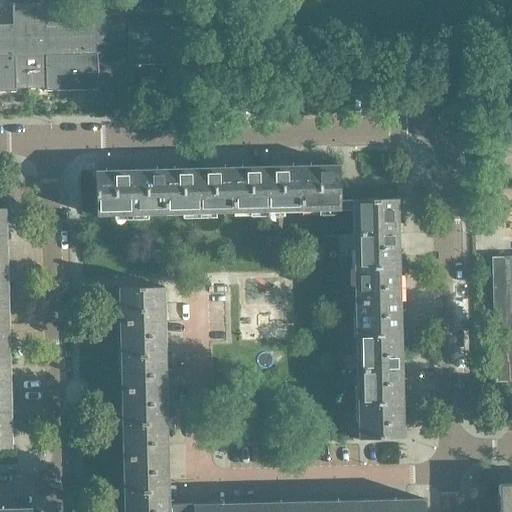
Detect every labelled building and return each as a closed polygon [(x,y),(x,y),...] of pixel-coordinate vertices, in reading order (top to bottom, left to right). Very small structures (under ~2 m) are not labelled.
[(127,22),(127,1),(94,2),(95,23),(45,25),(45,3),(12,4),(13,25),(0,25),(0,67),(14,67),(14,88),(14,91),(15,92),(15,88),(46,88),(46,91),(47,91),(47,87),(46,66),(96,65),(96,86),(129,86),(128,65),(177,63),(176,21),(127,22)] [(96,89),(96,86),(96,65),(46,66),(47,87),(47,91),(96,89)] [(0,91),(14,91),(14,88),(14,67),(0,67),(0,91)] [(339,210),(338,164),(299,165),(301,211),(339,210)] [(301,211),(299,165),(231,167),(233,213),(301,211)] [(233,213),(231,167),(163,168),(165,214),(233,213)] [(165,214),(163,168),(94,170),(96,216),(165,214)] [(398,224),(397,198),(351,200),(352,234),(398,232),(402,232),(402,224),(398,224)] [(6,234),(5,213),(5,208),(0,208),(0,242),(6,242),(6,241),(10,241),(10,234),(6,234)] [(400,300),(399,261),(398,232),(352,234),(353,302),(400,300)] [(511,361),(506,362),(506,382),(511,381),(511,256),(502,257),(504,316),(511,316),(511,361)] [(164,312),(164,304),(163,286),(117,288),(118,322),(164,321),(164,320),(168,320),(168,312),(164,312)] [(401,368),(400,329),(400,300),(353,302),(355,369),(401,368)] [(0,378),(9,378),(9,339),(8,310),(0,310),(0,378)] [(166,389),(165,350),(164,321),(118,322),(120,390),(166,389)] [(403,437),(402,397),(401,368),(355,369),(357,439),(403,437)] [(0,447),(11,447),(10,407),(9,378),(0,378),(0,447)] [(168,457),(167,418),(166,389),(120,390),(122,458),(168,457)] [(168,511),(169,504),(168,486),(168,457),(122,458),(122,511),(168,511)] [(511,511),(511,473),(497,474),(498,509),(489,510),(489,511),(511,511)] [(422,511),(423,506),(409,507),(408,503),(192,509),(192,503),(169,504),(168,511),(422,511)]
